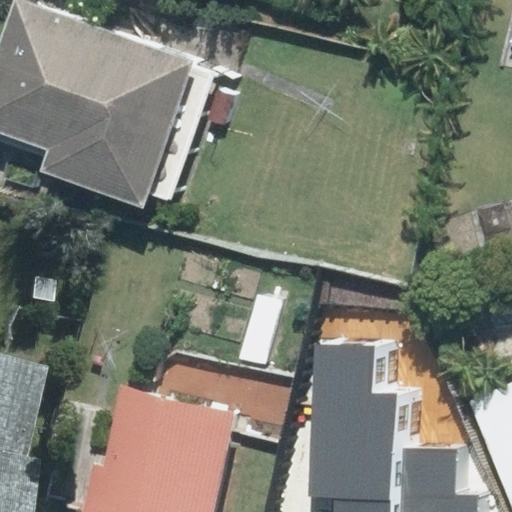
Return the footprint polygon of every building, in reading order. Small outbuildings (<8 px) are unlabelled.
[(16,5),(0,49),(0,136),(50,155),(42,178),(144,215),(196,69),(16,5)] [(288,296),(261,288),(239,360),(266,369),(288,296)] [(0,472),(23,378),(0,373),(0,472)] [(511,386),(469,404),(511,510),(511,386)] [(214,511),(237,417),(122,389),(103,468),(93,466),(81,511),(214,511)]
